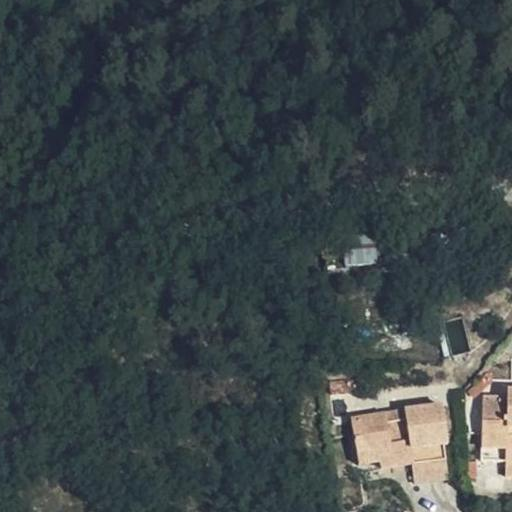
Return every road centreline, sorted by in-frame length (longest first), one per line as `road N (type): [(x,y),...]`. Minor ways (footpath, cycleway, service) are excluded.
road 1 (track): [(312,198),(141,245),(0,326)]
road 2 (residential): [(511,196),(486,187),(312,198)]
